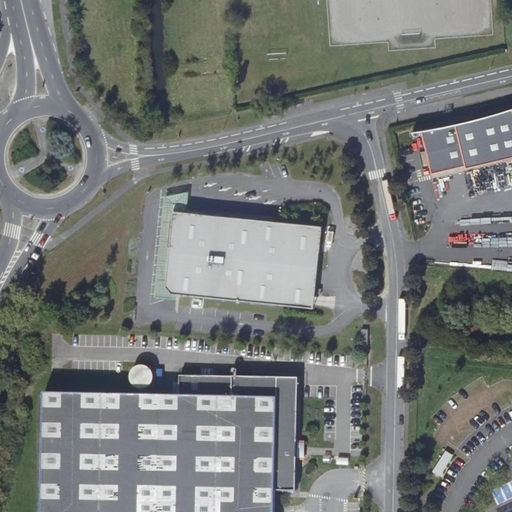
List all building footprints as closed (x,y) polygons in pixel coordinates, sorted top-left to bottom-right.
[(511,111),(422,129),(432,175),(511,158),(511,111)] [(186,213),(188,192),(163,198),(153,298),(176,300),(177,295),(314,309),(322,227),(186,213)] [(138,387),(140,388),(143,388),(146,388),(148,386),(150,385),(152,383),(153,381),(153,379),(153,376),(153,373),(152,371),(150,369),(148,368),(146,366),(143,366),(140,366),(138,367),(135,368),(132,371),(131,374),(131,379),(132,382),(133,383),(134,385),(136,386),(138,387)] [(296,492),(297,460),(297,441),(298,379),(180,376),(179,396),(44,394),(41,511),(275,511),(276,492),(296,492)] [(305,441),(297,441),(297,460),(305,460),(305,441)]
